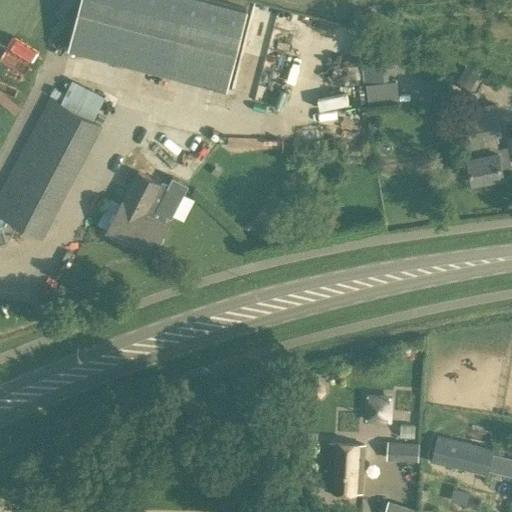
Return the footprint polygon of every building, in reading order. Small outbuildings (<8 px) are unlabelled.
[(214,0),(80,0),(68,47),(225,88),(246,8),(214,0)] [(365,83),(387,81),(385,64),(363,67),(365,83)] [(478,74),(465,67),(458,79),(471,86),(478,74)] [(72,79),(61,102),(49,96),(0,191),(0,214),(42,237),(98,121),(93,118),(104,96),(72,79)] [(368,103),(399,99),(397,79),(365,83),(368,103)] [(472,180),(502,174),(494,136),(500,135),(493,103),(464,109),(469,139),(465,140),(468,157),(472,180)] [(297,138),(298,129),(266,128),(266,138),(297,138)] [(140,171),(123,201),(122,200),(107,229),(151,253),(166,224),(164,222),(167,216),(170,217),(188,184),(172,175),(168,183),(163,180),(161,182),(140,171)] [(324,392),(324,386),(320,382),(314,382),(309,386),(309,392),(314,397),(320,396),(324,392)] [(360,439),(362,415),(390,417),(392,391),(366,389),(365,408),(341,407),(339,438),(360,439)] [(511,457),(492,452),(494,447),(438,433),(431,462),(487,475),(488,469),(511,474),(511,457)] [(419,442),(388,441),(386,459),(418,461),(419,442)] [(360,490),(363,446),(330,443),(327,488),(360,490)] [(468,492),(453,489),(451,499),(466,503),(468,492)] [(413,511),(415,509),(388,500),(383,511),(413,511)]
